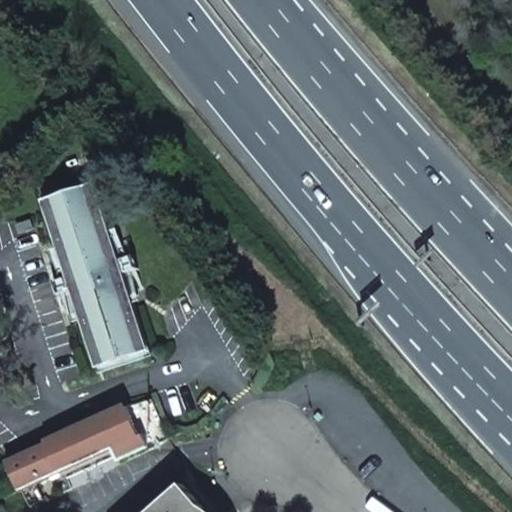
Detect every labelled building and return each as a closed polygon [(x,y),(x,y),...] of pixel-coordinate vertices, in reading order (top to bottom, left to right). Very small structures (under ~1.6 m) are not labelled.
[(45,196),(91,182),(89,177),(43,191),(45,196)] [(119,274),(114,259),(91,182),(45,196),(69,274),(74,288),(98,364),(142,349),(119,274)] [(132,253),(114,259),(119,274),(137,268),(132,253)] [(74,288),(69,274),(51,279),(56,294),(74,288)] [(144,355),(142,349),(98,364),(99,369),(144,355)] [(136,432),(124,402),(90,415),(1,465),(16,493),(122,439),(127,451),(146,443),(140,430),(136,432)] [(205,511),(181,484),(147,511),(205,511)]
